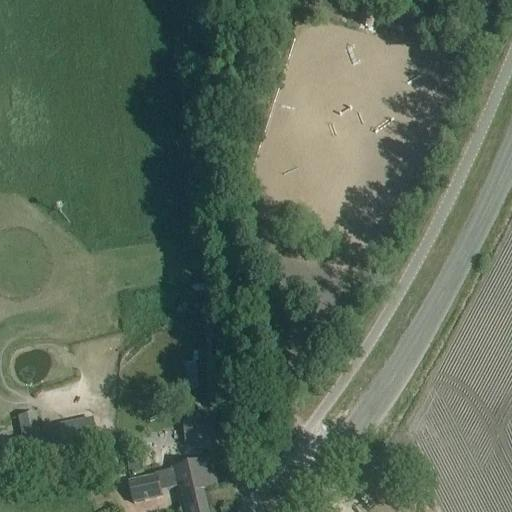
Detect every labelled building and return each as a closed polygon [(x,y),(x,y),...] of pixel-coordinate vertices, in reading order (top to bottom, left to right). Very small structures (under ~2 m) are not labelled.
[(376,30),(414,42),(420,22),(382,10),(376,30)] [(40,410),(22,414),(27,445),(46,442),(40,410)] [(219,449),(215,419),(199,421),(202,451),(219,449)] [(93,420),(60,427),(66,459),(99,452),(93,420)] [(133,506),(162,500),(161,493),(176,490),(181,511),(206,511),(203,493),(216,490),(210,463),(172,471),(157,475),(157,477),(128,483),(133,506)]
